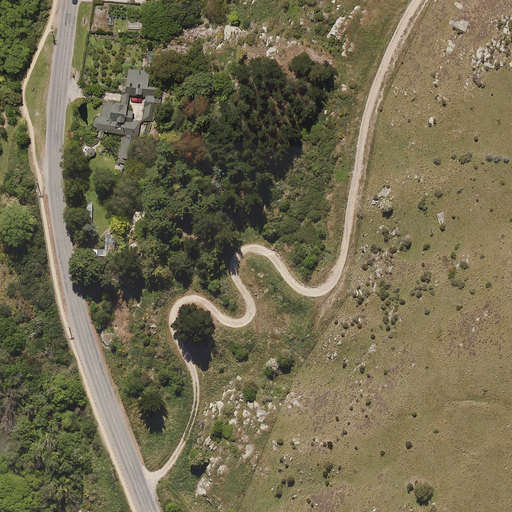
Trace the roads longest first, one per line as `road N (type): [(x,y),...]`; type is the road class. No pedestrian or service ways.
road 1 (unclassified): [(140,486),(167,464),(191,396),(190,367),(157,316),(174,297),(196,301),(214,318),(236,318),(243,300),(221,260),(247,242),(289,283),(323,275),(341,229),(353,103),(400,0)]
road 2 (tertiary): [(140,486),(89,347),(57,202),(70,0)]
